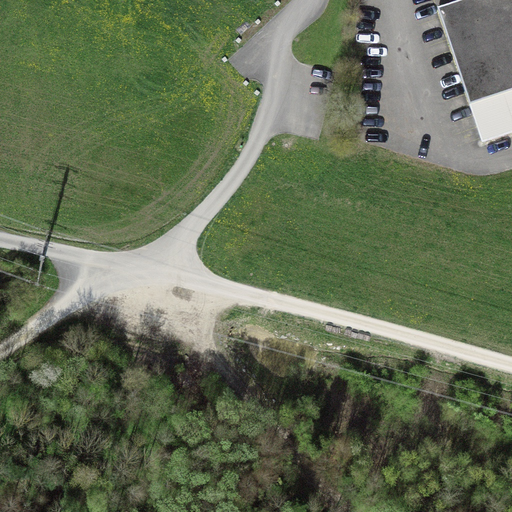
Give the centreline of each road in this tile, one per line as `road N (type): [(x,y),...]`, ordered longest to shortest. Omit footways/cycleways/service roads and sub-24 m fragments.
road 1 (motorway): [(0,179),(511,301)]
road 2 (motorway): [(511,249),(124,151),(0,128)]
road 3 (track): [(126,267),(511,368)]
road 4 (track): [(126,267),(336,511)]
road 5 (track): [(126,267),(0,349)]
